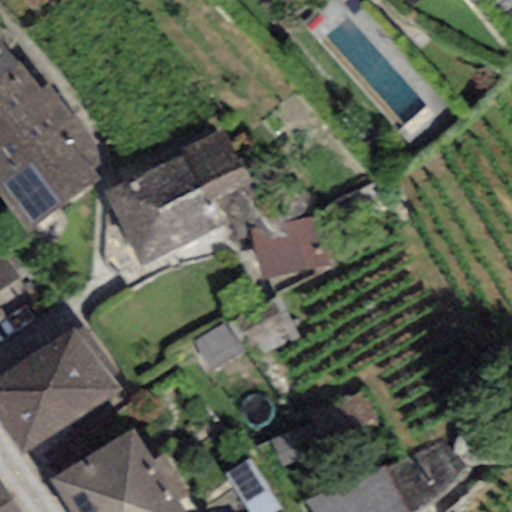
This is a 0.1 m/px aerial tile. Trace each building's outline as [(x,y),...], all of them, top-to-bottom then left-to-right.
[(451,0),(469,21),(494,0),(451,0)] [(38,99),(0,49),(0,209),(23,241),(97,185),(96,153),(49,92),(38,99)] [(264,209),(225,137),(108,200),(147,272),(264,209)] [(0,327),(39,300),(0,245),(0,327)] [(68,333),(0,382),(0,431),(26,467),(117,401),(68,333)] [(175,511),(132,444),(54,493),(66,511),(175,511)] [(441,449),(308,510),(309,511),(421,511),(470,483),(441,449)] [(0,511),(23,511),(9,480),(0,483),(0,511)]
